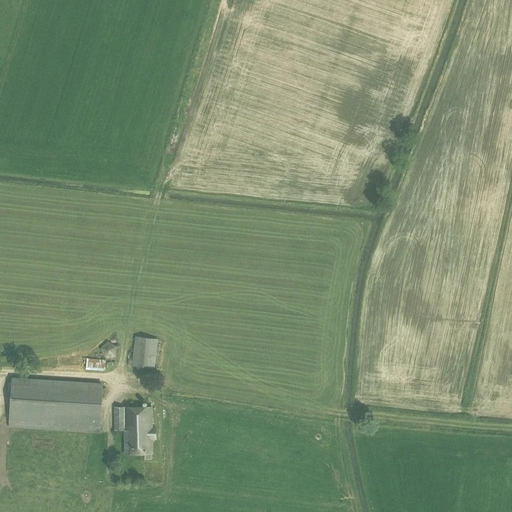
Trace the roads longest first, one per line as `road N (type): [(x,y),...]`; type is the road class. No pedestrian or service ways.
road 1 (track): [(120,375),(179,373),(215,391),(337,414),(511,428)]
road 2 (track): [(120,375),(167,157)]
